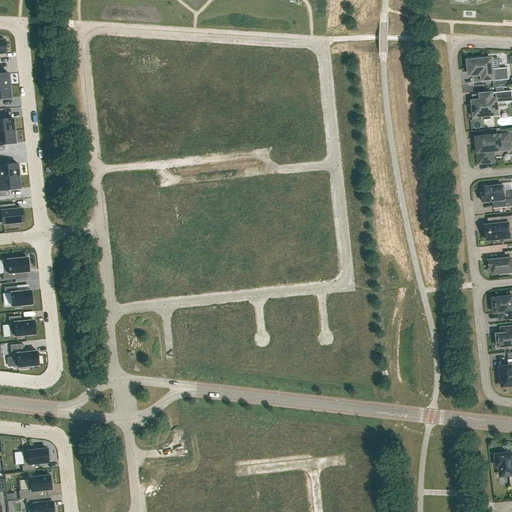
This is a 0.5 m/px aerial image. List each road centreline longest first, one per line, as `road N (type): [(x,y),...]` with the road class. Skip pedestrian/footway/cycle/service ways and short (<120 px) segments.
road 1 (residential): [(95,170),(82,44),(98,28),(321,44),(336,164)]
road 2 (tertiary): [(197,390),(511,425)]
road 3 (residential): [(43,234),(22,36),(18,26),(0,24)]
road 4 (residential): [(0,379),(34,383),(55,364),(43,234)]
road 5 (residential): [(511,42),(456,43),(467,178)]
road 6 (residential): [(336,164),(348,275),(338,288),(321,289)]
road 7 (residential): [(0,429),(56,435),(65,448),(72,511)]
road 8 (residential): [(476,285),(489,394),(511,403)]
